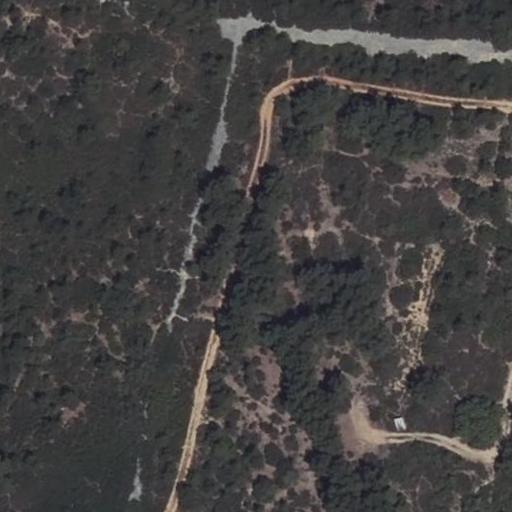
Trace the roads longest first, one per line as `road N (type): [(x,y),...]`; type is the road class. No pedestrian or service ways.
road 1 (track): [(172,511),(271,96),(288,84),(325,82),(511,109)]
road 2 (track): [(511,377),(494,454),(469,452),(447,436),(371,435)]
